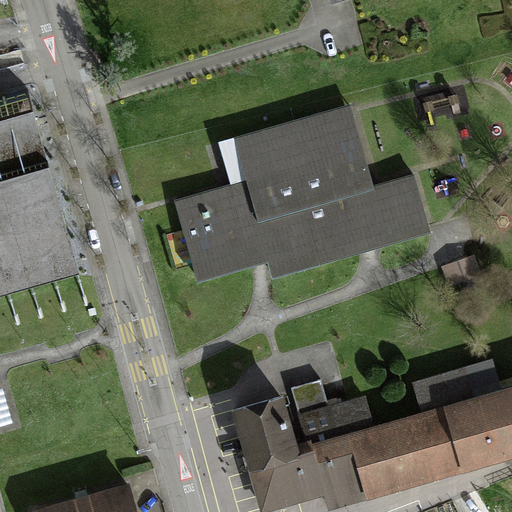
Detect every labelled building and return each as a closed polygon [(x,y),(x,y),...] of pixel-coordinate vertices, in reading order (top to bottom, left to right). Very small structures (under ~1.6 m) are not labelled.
[(0,291),(76,271),(29,102),(0,110),(0,291)] [(234,186),(182,200),(202,276),(273,257),(277,268),(428,229),(415,178),(372,189),(352,114),(224,148),(234,186)] [(474,255),(440,266),(451,297),(484,286),(474,255)] [(413,385),(422,417),(449,409),(471,403),(462,371),(413,385)] [(296,389),(313,447),(351,437),(372,431),(363,397),(324,408),(317,383),(296,389)] [(511,391),(471,403),(449,409),(467,472),(511,458),(511,391)] [(368,499),(351,437),(313,447),(296,452),(281,400),(237,412),(265,510),(324,493),(329,511),(368,499)] [(467,472),(449,409),(422,417),(372,431),(351,437),(368,499),(467,472)] [(132,511),(126,488),(41,511),(132,511)]
